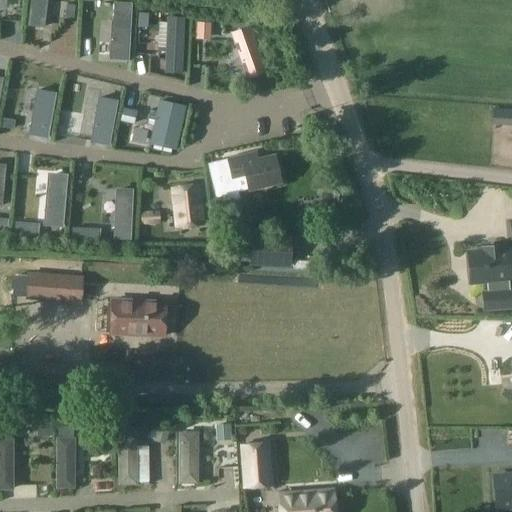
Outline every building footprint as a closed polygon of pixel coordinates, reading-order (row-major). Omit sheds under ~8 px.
[(29,0),(28,27),(44,28),(45,0),(29,0)] [(113,2),(108,60),(127,62),(132,3),(113,2)] [(64,18),(73,19),(75,6),(66,5),(64,18)] [(137,14),(137,28),(147,28),(148,14),(137,14)] [(262,22),(280,74),(298,68),(280,16),(262,22)] [(185,19),(163,19),(162,73),(183,74),(185,19)] [(210,24),(195,23),(194,41),(210,41),(210,24)] [(248,26),(228,32),(242,80),(262,74),(248,26)] [(35,88),(28,134),(47,137),(55,92),(35,88)] [(97,95),(89,142),(110,145),(118,99),(97,95)] [(159,102),(149,145),(175,151),(185,108),(159,102)] [(136,112),(122,109),(119,122),(133,125),(136,112)] [(511,125),(511,111),(491,110),(490,124),(511,125)] [(0,128),(12,130),(14,122),(2,119),(0,128)] [(233,181),(245,178),(248,191),(279,183),(273,157),(256,161),(255,154),(208,165),(217,204),(238,199),(233,181)] [(47,174),(42,226),(62,229),(67,177),(47,174)] [(199,186),(172,189),(176,229),(204,226),(199,186)] [(117,188),(112,240),(130,242),(135,190),(117,188)] [(158,212),(140,213),(141,226),(159,225),(158,212)] [(317,212),(298,212),(298,232),(318,232),(317,212)] [(252,238),(251,265),(291,267),(292,239),(252,238)] [(483,252),(467,254),(469,284),(486,283),(487,294),(485,294),(487,310),(511,307),(511,295),(511,292),(509,292),(508,281),(511,280),(511,249),(501,251),(501,248),(483,249),(483,252)] [(250,282),(291,283),(291,269),(250,268),(250,282)] [(30,274),(28,300),(78,303),(79,277),(30,274)] [(112,301),(110,335),(163,337),(164,304),(112,301)] [(85,318),(85,305),(26,304),(25,317),(85,318)] [(168,354),(169,339),(111,336),(110,351),(168,354)] [(66,366),(37,364),(35,384),(64,386),(66,366)] [(229,425),(215,426),(215,434),(216,442),(230,441),(229,425)] [(56,434),(56,439),(72,439),(72,432),(72,428),(56,428),(56,434)] [(98,437),(98,443),(109,443),(109,441),(109,432),(98,432),(98,437)] [(269,444),(241,446),(244,486),(272,484),(269,444)] [(511,475),(495,478),(499,510),(511,509),(511,475)] [(332,511),(331,491),(278,494),(279,511),(332,511)]
